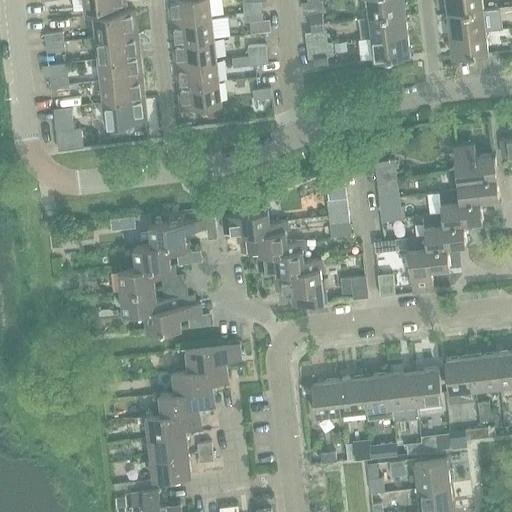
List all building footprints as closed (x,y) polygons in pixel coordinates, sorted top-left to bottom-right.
[(85,0),(86,9),(127,4),(126,0),(85,0)] [(168,0),(171,20),(212,15),(210,0),(168,0)] [(261,0),(243,2),(244,11),(262,9),(261,0)] [(368,0),(370,15),(406,11),(404,0),(368,0)] [(446,0),(448,12),(484,8),(483,0),(446,0)] [(346,7),(348,27),(360,26),(357,6),(346,7)] [(448,12),(451,33),(487,29),(484,8),(448,12)] [(96,36),(138,32),(135,9),(94,14),(96,36)] [(262,9),(244,11),(245,21),(263,19),(262,9)] [(363,38),(372,37),(408,33),(406,11),(370,15),(360,16),(363,38)] [(323,12),(309,13),(310,22),(324,20),(323,12)] [(171,20),(174,41),(215,36),(212,15),(171,20)] [(511,25),(511,18),(488,19),(489,36),(511,33),(511,25)] [(324,20),(310,22),(311,31),(325,29),(324,20)] [(453,56),(489,52),(487,29),(451,33),(453,56)] [(63,31),(46,33),(47,42),(64,40),(63,31)] [(96,36),(84,38),(85,46),(97,44),(99,58),(140,53),(138,32),(96,36)] [(375,59),(411,55),(408,33),(372,37),(375,59)] [(176,63),(217,58),(215,36),(174,41),(176,63)] [(64,40),(47,42),(48,51),(65,49),(64,40)] [(345,40),(333,42),(334,51),(346,50),(345,40)] [(331,41),(307,44),(308,57),(315,57),(315,56),(327,55),(333,54),(331,41)] [(266,43),(248,45),(249,54),(267,52),(266,43)] [(267,52),(249,54),(250,65),(268,63),(267,52)] [(99,58),(101,79),(143,75),(140,53),(99,58)] [(315,65),(328,64),(327,55),(315,56),(315,57),(315,65)] [(176,63),(178,84),(220,79),(217,58),(176,63)] [(69,74),(50,76),(51,85),(70,83),(69,74)] [(104,101),(145,96),(143,75),(101,79),(104,101)] [(215,103),(222,102),(220,79),(178,84),(181,107),(202,104),(215,103)] [(70,83),(51,85),(52,95),(71,93),(70,83)] [(254,98),(272,96),(271,87),(253,89),(254,98)] [(148,119),(145,96),(104,101),(106,123),(148,119)] [(215,103),(202,104),(203,114),(207,113),(208,118),(217,117),(215,103)] [(72,104),(54,106),(55,119),(73,118),(72,104)] [(56,129),(74,127),(73,118),(55,119),(56,129)] [(406,126),(386,133),(388,137),(391,146),(411,139),(408,130),(406,126)] [(74,127),(56,129),(58,149),(82,146),(80,127),(74,127)] [(511,136),(501,138),(503,155),(511,153),(511,136)] [(458,178),(497,174),(495,152),(476,154),(474,141),(453,144),(456,168),(448,169),(449,179),(458,178)] [(397,176),(395,158),(375,161),(378,183),(398,181),(397,176)] [(458,178),(459,188),(440,190),(441,201),(481,197),(499,195),(497,174),(458,178)] [(408,175),(397,176),(398,181),(399,187),(406,186),(409,182),(408,175)] [(426,202),(437,200),(434,180),(424,181),(426,202)] [(300,188),(304,201),(318,196),(313,183),(300,188)] [(408,202),(418,199),(415,185),(405,187),(408,202)] [(347,197),(347,191),(329,193),(330,199),(347,197)] [(399,192),(379,195),(380,206),(400,204),(399,192)] [(330,199),(327,199),(349,209),(347,197),(330,199)] [(464,220),(483,218),(481,197),(441,201),(442,211),(424,213),(425,224),(464,220)] [(402,216),(400,204),(380,206),(382,218),(402,216)] [(285,230),(288,229),(286,219),(269,220),(268,205),(249,207),(250,211),(223,214),(224,231),(241,229),(242,235),(285,229),(285,230)] [(350,221),(349,209),(330,223),(350,221)] [(122,216),(110,217),(112,229),(124,228),(122,216)] [(186,240),(185,229),(206,227),(205,216),(150,223),(152,244),(186,240)] [(407,236),(408,247),(447,243),(466,241),(464,220),(425,224),(426,234),(407,236)] [(350,221),(330,223),(331,235),(351,233),(350,221)] [(302,249),(303,249),(305,249),(304,238),(286,240),(285,230),(285,229),(242,235),(240,236),(242,250),(259,248),(260,253),(302,248),(302,249)] [(170,263),(169,252),(191,250),(190,239),(186,240),(152,244),(135,246),(137,267),(170,263)] [(450,264),(447,243),(408,247),(413,290),(434,288),(431,266),(450,264)] [(276,268),(277,272),(319,267),(319,268),(320,268),(322,268),(321,257),(304,259),(303,249),(302,249),(302,248),(260,253),(257,256),(259,270),(276,268)] [(119,269),(121,290),(155,286),(154,275),(175,273),(174,262),(170,263),(137,267),(119,269)] [(321,278),(320,268),(319,268),(319,267),(277,272),(274,275),(276,289),(294,287),(294,292),(291,294),(292,304),(327,300),(324,278),(321,278)] [(379,294),(394,292),(391,271),(377,273),(379,294)] [(351,276),(341,277),(342,292),(353,291),(353,297),(368,296),(366,274),(351,276)] [(156,297),(155,286),(121,290),(124,312),(146,309),(179,305),(179,304),(178,295),(156,297)] [(201,302),(179,304),(179,305),(146,309),(148,330),(182,326),(181,315),(202,312),(201,302)] [(189,368),(226,364),(226,359),(242,357),(240,341),(186,347),(189,368)] [(500,384),(511,383),(511,350),(496,352),(500,384)] [(475,387),(500,384),(496,352),(471,355),(475,387)] [(450,390),(475,387),(471,355),(446,358),(450,390)] [(176,391),(213,387),(212,381),(228,379),(226,364),(189,368),(173,370),(176,391)] [(439,366),(414,369),(417,402),(443,399),(439,366)] [(414,369),(389,372),(392,405),(417,402),(414,369)] [(389,372),(364,375),(367,408),(369,417),(394,414),(392,405),(389,372)] [(364,375),(339,378),(342,411),(367,408),(364,375)] [(317,414),(342,411),(339,378),(313,381),(317,414)] [(162,413),(200,409),(199,403),(215,402),(213,387),(176,391),(160,392),(162,413)] [(489,399),(477,401),(479,421),(492,419),(489,399)] [(149,436),(187,431),(186,426),(201,424),(200,409),(162,413),(146,415),(149,436)] [(495,425),(480,427),(481,436),(496,435),(495,425)] [(480,427),(466,428),(467,438),(481,436),(480,427)] [(151,456),(189,452),(187,431),(149,436),(151,456)] [(436,439),(422,441),(423,450),(437,449),(436,439)] [(212,440),(197,442),(198,451),(213,449),(212,440)] [(396,441),(376,444),(378,455),(398,453),(396,441)] [(422,441),(407,442),(408,452),(423,450),(422,441)] [(371,446),(357,448),(358,458),(372,456),(371,446)] [(213,449),(198,451),(199,460),(214,458),(213,449)] [(321,452),(322,462),(337,460),(336,451),(321,452)] [(191,472),(189,452),(151,456),(154,477),(191,472)] [(415,461),(418,487),(450,483),(448,457),(415,461)] [(404,459),(379,461),(381,477),(405,475),(404,459)] [(378,461),(368,463),(370,477),(379,476),(378,461)] [(418,487),(421,511),(453,508),(450,483),(418,487)] [(144,490),(131,492),(132,504),(133,511),(166,511),(166,505),(161,505),(159,489),(144,490)] [(127,511),(125,495),(115,496),(116,511),(127,511)] [(383,511),(382,501),(373,503),(373,511),(383,511)] [(182,511),(181,503),(166,505),(166,511),(182,511)]
